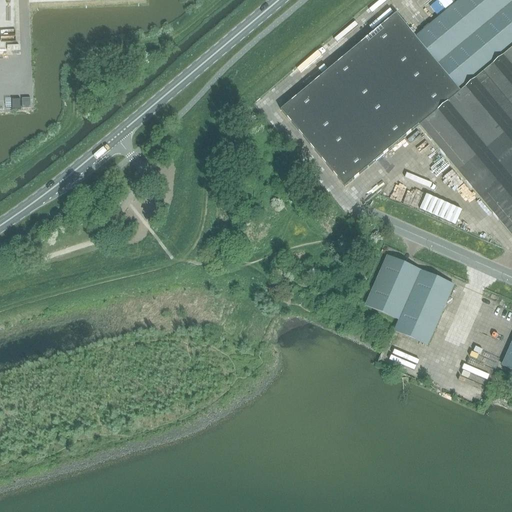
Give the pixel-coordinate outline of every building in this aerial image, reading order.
[(415,37),(397,15),(281,111),(301,134),(300,135),(345,188),(420,126),(511,236),(511,0),(462,0),(416,38),(415,37)] [(398,322),(394,332),(428,347),(454,286),(389,258),(367,308),(398,322)] [(479,342),(486,345),(488,340),(481,337),(479,342)] [(511,340),(501,366),(511,370),(511,340)] [(387,358),(385,363),(404,372),(406,367),(387,358)]
